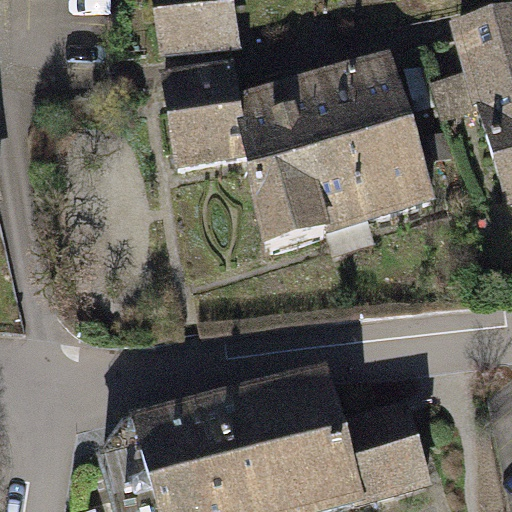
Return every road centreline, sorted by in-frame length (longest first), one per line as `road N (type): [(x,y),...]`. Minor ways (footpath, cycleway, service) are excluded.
road 1 (residential): [(511,336),(46,384)]
road 2 (residential): [(46,384),(40,511)]
